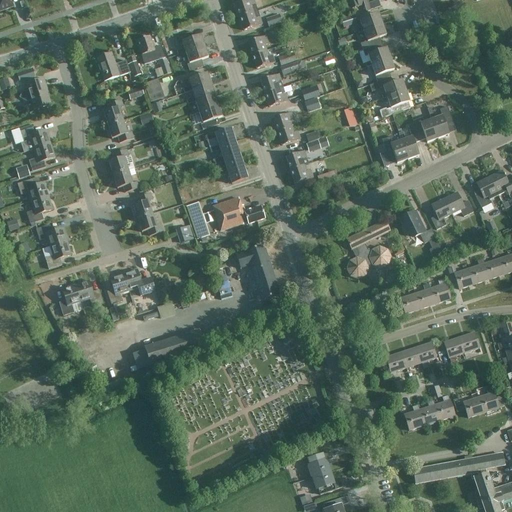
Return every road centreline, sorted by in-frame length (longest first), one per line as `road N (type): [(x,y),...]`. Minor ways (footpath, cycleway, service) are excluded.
road 1 (unclassified): [(290,238),(210,0)]
road 2 (residential): [(109,259),(55,45)]
road 3 (residential): [(290,238),(484,148)]
road 4 (residential): [(484,148),(465,108),(412,55),(404,32),(409,18),(432,0)]
road 5 (residential): [(511,309),(331,356)]
road 6 (unclassified): [(381,511),(331,356)]
road 7 (tertiary): [(182,0),(55,45)]
road 8 (unclassified): [(331,356),(290,238)]
